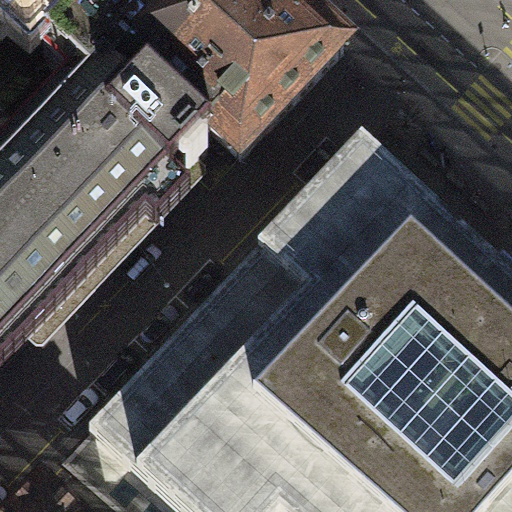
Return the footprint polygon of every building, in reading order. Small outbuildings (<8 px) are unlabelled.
[(153,13),(139,0),(88,0),(37,54),(66,82),(0,150),(0,373),(147,220),(158,231),(175,212),(192,194),(174,177),(181,170),(184,173),(191,173),(208,155),(209,147),(205,144),(212,136),(118,50),(153,13)] [(0,0),(0,32),(26,58),(34,58),(37,54),(88,0),(0,0)] [(285,0),(165,0),(153,13),(118,50),(212,136),(241,165),(276,128),(345,55),(285,0)] [(511,511),(511,265),(504,258),(494,269),(363,151),(90,436),(172,511),(511,511)] [(69,511),(42,486),(17,511),(69,511)]
